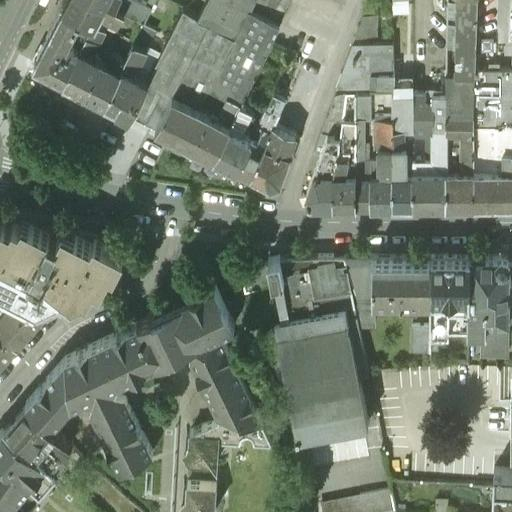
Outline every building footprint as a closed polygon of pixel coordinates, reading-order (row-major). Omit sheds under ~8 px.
[(106,0),(65,0),(63,4),(81,12),(88,16),(94,19),(98,11),(119,22),(124,11),(125,10),(106,0)] [(106,0),(125,10),(124,11),(144,21),(152,5),(146,2),(142,0),(106,0)] [(205,0),(199,14),(209,19),(214,9),(270,40),(290,0),(205,0)] [(476,0),(446,0),(446,89),(446,116),(456,116),(460,115),(473,115),(473,114),(475,67),(476,0)] [(81,12),(63,4),(34,60),(64,76),(76,54),(63,47),(81,12)] [(199,14),(183,6),(149,73),(130,110),(156,123),(172,90),(230,120),(240,100),(270,40),(214,9),(209,19),(199,14)] [(88,16),(83,25),(90,28),(94,19),(88,16)] [(76,54),(64,76),(84,86),(100,57),(91,52),(105,25),(94,19),(90,28),(76,54)] [(157,28),(144,21),(135,38),(148,45),(157,28)] [(373,27),(358,26),(352,42),(374,41),(373,27)] [(134,39),(124,35),(121,40),(131,45),(134,39)] [(148,45),(135,38),(131,45),(121,64),(133,69),(136,63),(138,64),(148,45)] [(108,61),(100,57),(84,86),(104,97),(121,64),(131,45),(121,40),(119,39),(108,61)] [(352,42),(336,85),(370,85),(370,90),(370,113),(375,113),(392,113),(392,89),(391,40),(374,41),(352,42)] [(511,42),(500,41),(500,65),(511,65),(511,42)] [(133,69),(121,64),(104,97),(130,110),(149,73),(141,69),(139,73),(133,69)] [(511,66),(475,67),(473,114),(473,115),(474,201),(511,200),(511,66)] [(446,89),(413,88),(413,89),(413,127),(434,126),(445,126),(446,116),(446,89)] [(252,134),(236,164),(252,173),(264,140),(265,141),(274,122),(286,95),(274,89),(252,134)] [(413,89),(392,89),(392,113),(392,125),(404,125),(404,168),(401,168),(401,172),(413,172),(413,167),(413,127),(413,89)] [(230,120),(172,90),(156,123),(213,153),(230,120)] [(346,91),(341,134),(336,150),(333,169),(345,169),(348,151),(355,151),(355,138),(355,114),(355,90),(346,91)] [(370,90),(355,90),(355,114),(370,114),(370,113),(370,90)] [(320,151),(314,169),(333,169),(336,150),(341,134),(346,91),(335,93),(334,94),(327,132),(320,151)] [(334,94),(314,149),(320,151),(327,132),(334,94)] [(230,120),(213,153),(236,164),(252,134),(241,129),(252,106),(240,100),(230,120)] [(392,113),(375,113),(375,142),(382,142),(382,171),(370,171),(370,201),(393,201),(392,125),(392,113)] [(460,168),(445,168),(445,201),(474,201),(473,115),(460,115),(460,168)] [(370,119),(359,119),(360,137),(370,138),(370,119)] [(274,122),(265,141),(264,140),(252,173),(271,182),(281,178),(298,132),(274,122)] [(413,172),(401,172),(401,168),(404,168),(404,125),(392,125),(393,201),(413,201),(413,172)] [(438,168),(413,167),(413,172),(413,201),(445,201),(445,168),(445,126),(434,126),(433,162),(438,162),(438,168)] [(360,137),(355,138),(355,151),(355,169),(355,201),(370,201),(370,171),(370,138),(360,137)] [(333,169),(314,169),(306,192),(311,201),(333,201),(333,169)] [(345,169),(333,169),(333,201),(355,201),(355,169),(345,169)] [(34,222),(0,213),(0,255),(40,276),(44,274),(71,296),(101,282),(110,264),(114,266),(123,248),(95,234),(61,228),(58,234),(34,222)] [(318,261),(282,268),(280,256),(268,258),(270,271),(256,273),(257,276),(259,288),(279,391),(290,389),(299,435),(368,422),(360,380),(359,380),(358,372),(367,370),(358,323),(345,254),(343,254),(343,265),(331,266),(330,254),(318,254),(318,261)] [(431,254),(345,254),(358,323),(375,323),(375,308),(390,308),(390,297),(431,297),(431,254)] [(469,254),(431,254),(431,297),(430,326),(430,337),(445,337),(445,305),(440,305),(440,300),(457,300),(457,326),(468,326),(469,254)] [(503,254),(469,254),(468,326),(468,331),(481,331),(481,349),(508,349),(508,345),(511,344),(511,336),(508,336),(508,321),(511,321),(511,302),(511,281),(508,281),(508,260),(508,259),(507,257),(505,255),(503,254)] [(40,276),(0,255),(0,282),(7,287),(48,307),(71,296),(44,274),(40,276)] [(257,276),(244,279),(246,290),(259,288),(257,276)] [(219,416),(191,429),(189,458),(218,459),(219,435),(272,438),(220,330),(235,323),(215,283),(148,315),(65,355),(26,400),(52,423),(71,402),(84,395),(96,399),(91,411),(119,468),(129,462),(153,451),(126,394),(114,390),(118,379),(148,365),(191,344),(190,355),(219,416)] [(1,300),(0,301),(0,332),(18,341),(48,307),(7,287),(1,300)] [(430,326),(411,326),(411,352),(430,352),(430,344),(430,337),(430,326)] [(0,361),(18,341),(0,332),(0,361)] [(445,344),(430,344),(430,352),(430,360),(445,361),(445,344)] [(52,424),(26,400),(4,425),(58,472),(69,459),(46,440),(57,429),(52,424)] [(3,425),(0,429),(0,511),(5,511),(31,483),(40,491),(48,482),(57,472),(3,425)] [(367,436),(305,447),(308,466),(370,455),(367,436)] [(106,476),(84,456),(74,468),(95,488),(106,476)] [(511,469),(494,469),(494,485),(511,485),(511,469)] [(217,482),(188,480),(186,509),(215,511),(217,482)] [(511,485),(494,485),(493,501),(511,502),(511,485)] [(394,511),(390,489),(317,504),(318,511),(394,511)]
